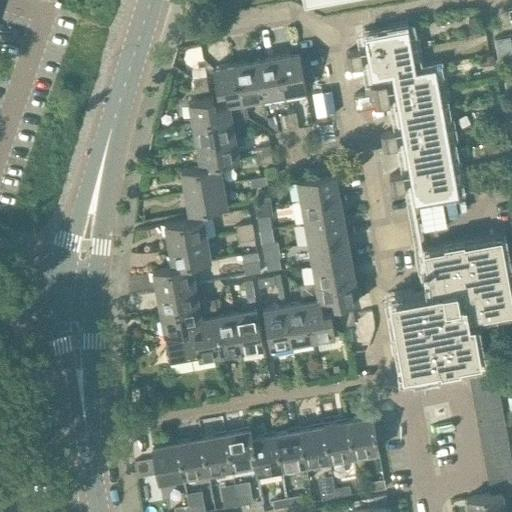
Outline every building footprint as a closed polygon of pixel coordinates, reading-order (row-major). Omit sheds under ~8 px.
[(367,55),(412,47),(408,25),(363,34),(367,55)] [(416,68),(412,47),(367,55),(371,78),(391,74),(391,73),(416,69),(416,68)] [(347,59),(361,56),(360,49),(346,52),(347,59)] [(284,94),(305,90),(298,51),(277,55),(284,94)] [(263,97),(284,94),(277,55),(256,59),(263,97)] [(361,56),(347,59),(349,67),(362,65),(361,56)] [(245,101),(263,97),(256,59),(234,63),(241,102),(237,103),(240,118),(248,117),(245,101)] [(229,104),(237,103),(241,102),(234,63),(212,67),(217,91),(224,90),(226,102),(229,104)] [(391,74),(395,95),(439,87),(435,64),(416,68),(416,69),(391,73),(391,74)] [(199,78),(202,92),(208,90),(206,77),(199,78)] [(202,92),(199,78),(193,79),(195,93),(202,92)] [(374,91),(375,98),(388,96),(385,82),(373,85),(374,91)] [(443,108),(439,87),(395,95),(399,116),(443,108)] [(376,106),(375,98),(374,91),(354,95),(357,109),(376,106)] [(388,96),(375,98),(376,106),(389,103),(388,96)] [(231,116),(229,104),(226,102),(227,103),(215,106),(213,98),(188,102),(192,123),(231,116)] [(192,123),(196,144),(235,137),(232,120),(240,118),(237,103),(229,104),(231,116),(192,123)] [(399,116),(403,137),(447,129),(443,108),(399,116)] [(298,127),(296,111),(288,112),(291,129),(298,127)] [(283,130),(291,129),(288,112),(280,114),(283,130)] [(451,150),(447,129),(403,137),(407,159),(451,150)] [(383,141),(397,138),(395,131),(381,133),(383,141)] [(196,144),(200,165),(219,162),(219,163),(239,159),(235,137),(196,144)] [(397,138),(383,141),(384,149),(398,146),(397,138)] [(254,148),(256,156),(272,153),(270,145),(254,148)] [(455,171),(451,150),(407,159),(410,180),(455,171)] [(258,164),(273,162),(272,153),(256,156),(258,164)] [(223,183),(219,163),(219,162),(200,165),(180,169),(184,191),(223,183)] [(339,193),(335,171),(296,178),(300,200),(339,193)] [(455,171),(410,180),(414,201),(459,193),(455,171)] [(390,183),(404,181),(403,173),(389,176),(390,183)] [(253,187),(269,184),(267,176),(251,178),(253,187)] [(404,181),(390,183),(392,191),(406,188),(404,181)] [(223,183),(184,191),(188,213),(227,205),(223,183)] [(343,215),(339,193),(300,200),(304,222),(343,215)] [(270,198),(254,202),(255,209),(271,206),(270,198)] [(257,217),(273,214),(271,206),(255,209),(257,217)] [(346,236),(343,215),(304,222),(308,243),(346,236)] [(168,245),(207,238),(203,216),(164,223),(168,245)] [(253,222),(236,225),(238,233),(254,230),(253,222)] [(239,241),(256,239),(254,230),(238,233),(239,241)] [(415,250),(417,264),(422,291),(390,297),(403,371),(481,357),(474,319),(469,319),(469,316),(511,308),(511,294),(501,234),(415,250)] [(350,257),(346,236),(308,243),(312,264),(350,257)] [(207,238),(168,245),(171,265),(152,268),(152,269),(191,262),(191,264),(211,260),(207,238)] [(278,240),(262,243),(263,251),(279,248),(278,240)] [(281,257),(279,248),(263,251),(264,260),(281,257)] [(261,272),(258,251),(242,253),(245,274),(261,272)] [(354,278),(350,257),(312,264),(315,282),(299,285),(301,293),(317,290),(316,285),(354,278)] [(195,283),(191,264),(191,262),(152,269),(156,291),(195,283)] [(292,342),(284,304),(279,274),(257,278),(259,287),(274,284),(277,288),(280,304),(262,308),(270,346),(292,342)] [(316,285),(317,290),(318,297),(320,299),(333,296),(334,304),(358,300),(354,278),(316,285)] [(255,295),(252,279),(243,280),(247,297),(255,295)] [(198,301),(195,283),(156,291),(160,312),(199,305),(199,309),(215,306),(214,298),(198,301)] [(302,300),(284,304),(292,342),(312,339),(305,300),(318,297),(317,290),(301,293),(302,300)] [(305,300),(312,339),(335,334),(330,310),(323,311),(320,299),(318,297),(305,300)] [(160,312),(166,349),(181,346),(189,335),(194,334),(194,333),(202,332),(199,319),(201,317),(199,309),(199,305),(160,312)] [(220,353),(242,349),(235,311),(217,314),(215,306),(199,309),(201,317),(213,315),(220,353)] [(235,311),(242,349),(263,345),(256,307),(235,311)] [(345,310),(347,324),(354,323),(352,309),(345,310)] [(347,324),(345,310),(338,312),(341,325),(347,324)] [(169,363),(220,353),(213,315),(201,317),(199,319),(202,332),(194,333),(194,334),(189,335),(181,346),(166,349),(169,363)] [(470,374),(472,386),(498,381),(496,369),(470,374)] [(472,386),(474,398),(500,393),(498,381),(472,386)] [(474,398),(476,410),(502,405),(500,393),(474,398)] [(476,410),(478,421),(505,416),(502,405),(476,410)] [(347,419),(353,454),(378,449),(372,414),(347,419)] [(478,421),(480,433),(507,428),(505,416),(478,421)] [(329,458),(353,454),(347,419),(323,423),(329,458)] [(305,462),(329,458),(323,423),(299,428),(305,462)] [(249,427),(225,431),(232,466),(254,462),(256,471),(257,471),(249,427)] [(257,471),(281,467),(275,432),(252,436),(250,427),(249,427),(257,471)] [(281,467),(305,462),(299,428),(275,432),(281,467)] [(480,433),(483,445),(509,440),(507,428),(480,433)] [(208,471),(232,466),(225,431),(201,436),(208,471)] [(184,475),(208,471),(201,436),(177,440),(184,475)] [(184,475),(177,440),(152,444),(159,480),(184,475)] [(483,445),(485,457),(511,452),(509,440),(483,445)] [(485,457),(487,468),(511,463),(511,456),(511,452),(485,457)] [(511,463),(487,468),(489,480),(511,476),(511,463)] [(492,493),(503,491),(511,488),(511,476),(489,480),(492,493)] [(385,487),(384,479),(369,481),(371,490),(385,487)] [(335,488),(336,496),(351,494),(349,485),(335,488)] [(336,496),(335,488),(320,490),(322,499),(336,496)] [(506,511),(503,491),(492,493),(467,497),(469,511),(506,511)] [(236,496),(238,504),(252,502),(251,493),(236,496)] [(286,496),(288,505),(303,502),(301,494),(286,496)] [(238,504),(236,496),(222,498),(223,507),(238,504)] [(288,505),(286,496),(272,499),(274,508),(288,505)] [(188,504),(189,511),(194,511),(204,510),(203,502),(188,504)]
